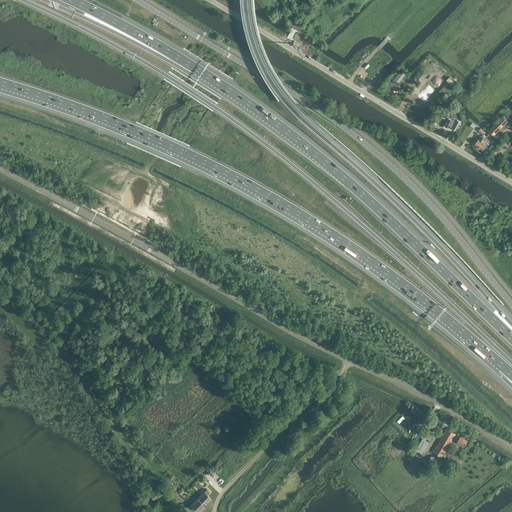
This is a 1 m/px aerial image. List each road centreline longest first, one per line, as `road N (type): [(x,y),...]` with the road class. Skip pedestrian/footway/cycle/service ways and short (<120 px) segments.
road 1 (motorway): [(22,0),(128,52),(245,130),(511,363)]
road 2 (motorway): [(0,83),(134,130),(258,190),(377,265),(503,366)]
road 3 (secondary): [(511,303),(381,156),(135,0)]
road 4 (motorway): [(511,327),(437,243),(283,97),(260,61),(246,0)]
road 5 (motorway): [(511,338),(326,163),(195,68)]
road 6 (unclassified): [(0,169),(349,359)]
road 7 (tertiary): [(210,0),(401,116)]
road 8 (unclassified): [(511,447),(349,359)]
road 9 (motorway): [(195,68),(42,0)]
road 10 (motorway): [(195,68),(69,0)]
road 11 (tertiary): [(511,183),(401,116)]
